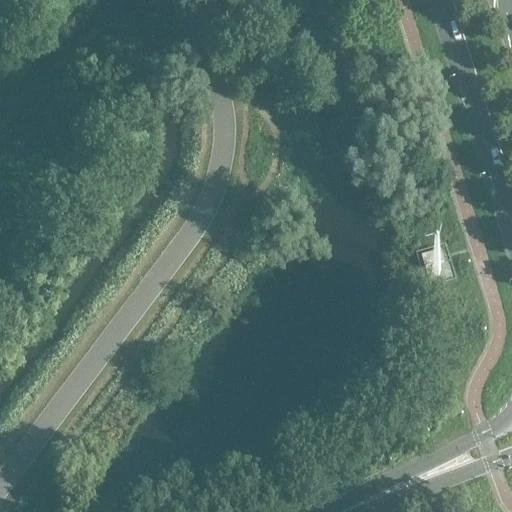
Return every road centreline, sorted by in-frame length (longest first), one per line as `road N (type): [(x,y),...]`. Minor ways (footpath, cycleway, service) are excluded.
road 1 (unknown): [(188,0),(226,118),(223,162),(175,257),(0,491)]
road 2 (tertiary): [(443,0),(511,213)]
road 3 (motorway): [(511,416),(330,506)]
road 4 (motorway): [(511,456),(330,506)]
